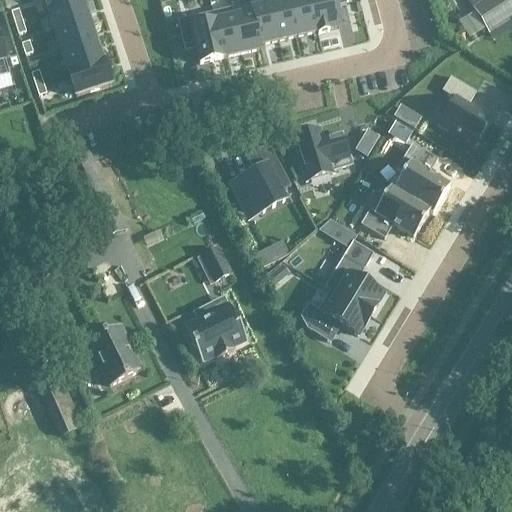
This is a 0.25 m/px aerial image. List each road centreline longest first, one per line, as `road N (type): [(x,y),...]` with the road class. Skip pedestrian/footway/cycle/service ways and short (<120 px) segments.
road 1 (residential): [(119,0),(148,96),(159,107),(382,56),(393,35),(384,0)]
road 2 (residential): [(433,429),(392,402),(384,383),(511,167)]
road 3 (secondary): [(433,429),(511,302)]
